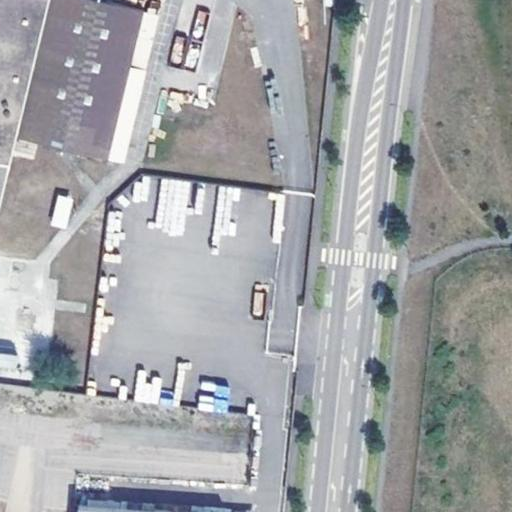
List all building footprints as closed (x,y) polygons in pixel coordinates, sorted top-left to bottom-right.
[(0,0),(0,208),(14,149),(50,0),(0,0)] [(147,7),(119,0),(50,0),(14,149),(38,155),(43,139),(111,156),(147,7)] [(51,225),(67,228),(73,197),(57,193),(51,225)] [(221,511),(223,487),(73,476),(70,511),(221,511)] [(251,511),(253,489),(223,487),(221,511),(251,511)]
